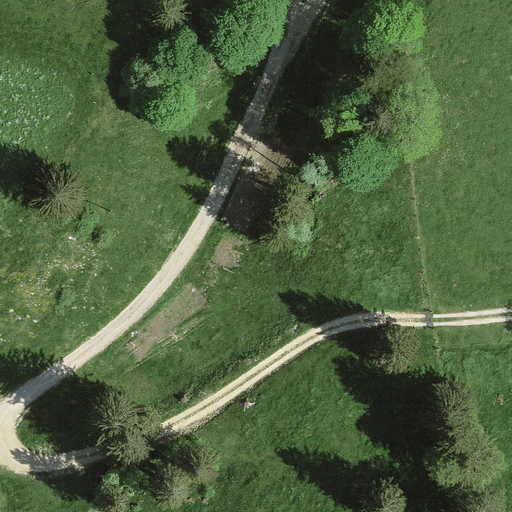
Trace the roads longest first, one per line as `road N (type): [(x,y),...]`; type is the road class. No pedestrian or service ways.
road 1 (track): [(0,423),(9,452),(63,462),(222,398),(318,332),(353,319),(511,315)]
road 2 (track): [(0,416),(104,341),(160,288),(256,126),(292,0)]
